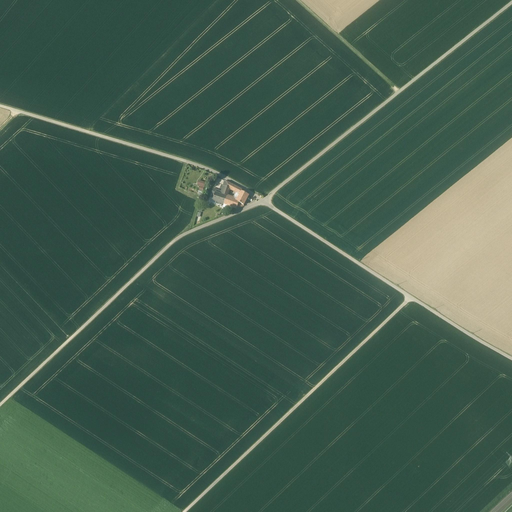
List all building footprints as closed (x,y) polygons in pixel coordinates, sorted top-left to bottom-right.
[(221,192),(220,195),(227,197),(229,189),(230,185),(225,182),(221,192)] [(229,189),(240,195),(241,192),(242,191),(230,185),(229,189)] [(239,203),(243,205),(249,196),(241,192),(240,195),(237,201),(239,202),(239,203)] [(224,205),(227,197),(220,195),(215,193),(213,199),(213,201),(216,202),(224,205)] [(237,201),(227,197),(224,205),(236,209),(239,203),(239,202),(237,201)]
